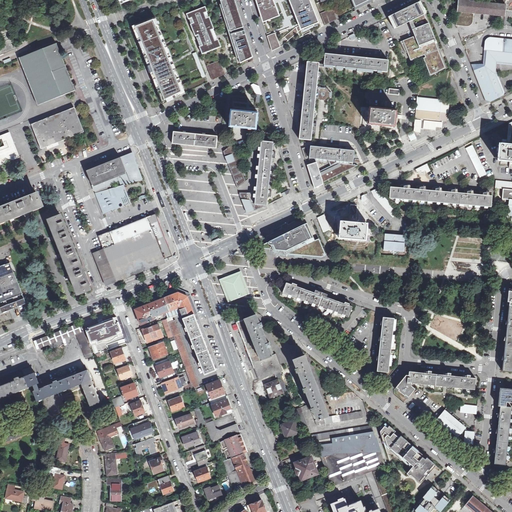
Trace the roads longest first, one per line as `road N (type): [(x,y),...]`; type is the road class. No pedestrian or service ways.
road 1 (residential): [(116,295),(196,511)]
road 2 (tertiary): [(480,122),(309,206)]
road 3 (unclassified): [(402,362),(400,312),(272,272)]
road 4 (tertiary): [(378,396),(270,310),(262,289)]
road 5 (residential): [(266,65),(400,0)]
road 6 (residential): [(266,65),(309,206)]
road 7 (secondary): [(197,260),(145,128)]
road 8 (secondary): [(137,134),(190,264)]
road 9 (residential): [(145,128),(266,65)]
road 10 (tertiary): [(480,482),(378,396)]
road 11 (residential): [(434,0),(480,122)]
